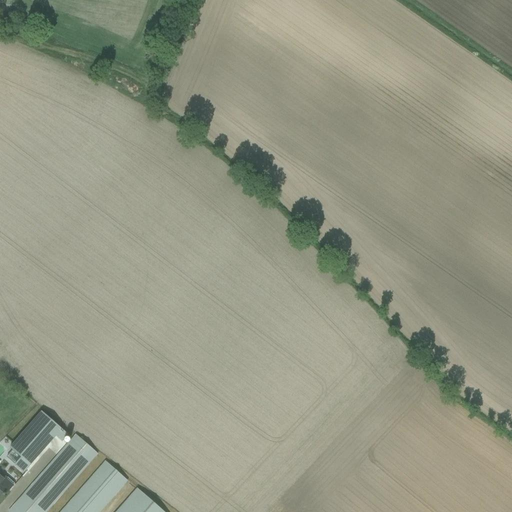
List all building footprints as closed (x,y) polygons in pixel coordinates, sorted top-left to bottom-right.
[(41,412),(10,448),(21,458),(15,465),(24,473),(55,436),(61,442),(68,435),(41,412)] [(75,435),(15,504),(8,511),(46,511),(97,454),(75,435)] [(106,462),(62,511),(99,511),(127,481),(106,462)] [(0,500),(14,484),(8,478),(7,479),(0,473),(0,500)] [(163,511),(136,489),(116,511),(163,511)]
